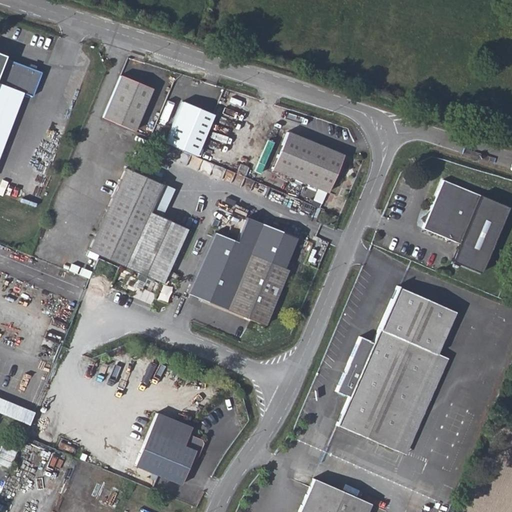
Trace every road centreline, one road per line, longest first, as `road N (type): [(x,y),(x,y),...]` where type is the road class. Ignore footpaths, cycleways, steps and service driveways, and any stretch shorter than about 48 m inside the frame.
road 1 (unclassified): [(19,0),(362,113),(384,135)]
road 2 (unclassified): [(287,387),(382,162),(384,135)]
road 3 (unclassified): [(101,307),(287,387)]
road 4 (unclassified): [(214,511),(287,387)]
road 5 (unclassified): [(384,135),(418,129),(511,159)]
